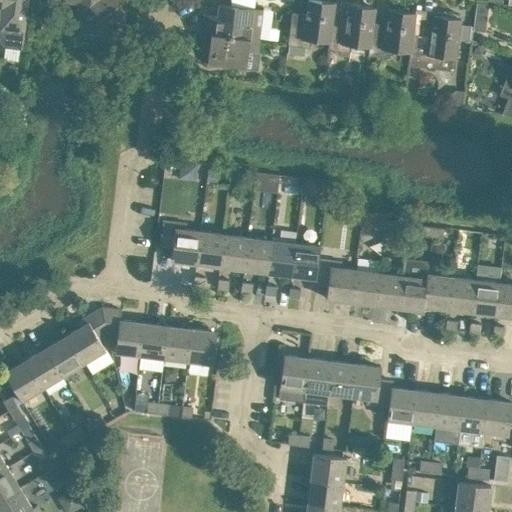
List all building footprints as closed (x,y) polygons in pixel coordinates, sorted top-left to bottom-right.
[(22,49),(28,2),(28,0),(0,0),(0,24),(1,25),(0,36),(0,40),(5,46),(22,49)] [(47,0),(79,4),(75,34),(121,39),(125,0),(47,0)] [(333,17),(335,2),(318,0),(308,0),(307,14),(304,13),(303,20),(293,18),(294,12),(293,12),(289,44),(287,52),(305,55),(306,46),(309,46),(310,40),(329,42),(330,42),(333,24),(334,17),(333,17)] [(486,2),(475,2),(476,29),(486,29),(486,2)] [(203,30),(259,37),(261,26),(256,26),(258,8),(219,3),(217,15),(205,14),(203,30)] [(373,22),(375,7),(349,4),(347,19),(344,19),(343,25),(333,24),(330,42),(329,42),(328,49),(349,52),(350,45),(370,46),(371,47),(373,29),(374,22),(373,22)] [(413,34),(415,12),(389,9),(387,24),(384,24),(383,30),(373,29),(371,47),(370,46),(369,54),(390,57),(391,50),(410,52),(411,52),(413,34)] [(459,18),(460,14),(437,11),(437,15),(435,15),(433,30),(430,29),(429,36),(413,34),(411,52),(410,52),(408,65),(454,70),(458,40),(469,41),(471,25),(460,24),(461,18),(459,18)] [(54,22),(43,21),(41,32),(52,34),(54,22)] [(257,51),(259,37),(203,30),(201,46),(210,47),(208,64),(247,68),(249,50),(257,51)] [(511,76),(508,75),(500,96),(511,100),(511,76)] [(462,107),(464,95),(457,94),(451,98),(450,106),(462,107)] [(198,164),(181,162),(179,178),(196,180),(198,164)] [(218,170),(209,169),(207,182),(216,183),(218,170)] [(278,188),(279,174),(256,171),(254,185),(278,188)] [(384,230),(385,220),(375,219),(374,228),(384,230)] [(189,223),(183,222),(163,220),(160,245),(173,247),(171,260),(197,263),(201,231),(188,229),(189,223)] [(384,230),(394,231),(395,221),(385,220),(384,230)] [(421,234),(435,236),(436,224),(423,222),(421,234)] [(224,234),(204,231),(201,231),(197,263),(220,266),(224,234)] [(248,237),(226,234),(224,234),(220,266),(244,269),(248,237)] [(271,239),(251,237),(248,237),(244,269),(268,272),(271,239)] [(295,242),(275,240),(271,239),(268,272),(291,274),(295,242)] [(323,246),(298,243),(295,242),(291,274),(315,277),(315,283),(318,284),(321,259),(323,246)] [(344,262),(324,259),(321,259),(318,284),(328,285),(326,298),(356,301),(360,269),(343,267),(344,262)] [(385,272),(373,271),(360,269),(356,301),(381,304),(385,272)] [(408,275),(398,274),(385,272),(381,304),(404,307),(408,275)] [(452,276),(449,275),(430,273),(429,278),(428,278),(424,305),(448,308),(452,276)] [(205,276),(195,275),(193,284),(204,286),(205,276)] [(428,278),(423,277),(408,275),(404,307),(424,310),(424,305),(428,278)] [(476,279),(453,276),(452,276),(448,308),(472,311),(476,279)] [(229,279),(219,278),(217,287),(228,289),(229,279)] [(500,282),(476,279),(472,311),(495,314),(500,282)] [(252,292),(253,282),(242,281),(241,290),(252,292)] [(511,283),(500,282),(495,314),(511,315),(511,283)] [(277,285),(266,284),(265,293),(276,295),(277,285)] [(301,288),(290,287),(289,296),(299,298),(301,288)] [(100,337),(109,331),(102,306),(85,317),(88,322),(68,334),(84,361),(107,348),(100,337)] [(144,322),(139,321),(120,319),(122,309),(102,306),(109,331),(120,333),(118,351),(140,354),(144,322)] [(456,329),(457,320),(447,319),(445,328),(456,329)] [(480,332),(481,323),(470,321),(469,331),(480,332)] [(168,325),(165,325),(144,322),(140,354),(164,357),(168,325)] [(192,328),(191,328),(168,325),(164,357),(188,360),(192,328)] [(494,325),(493,334),(504,335),(505,326),(494,325)] [(213,363),(217,331),(192,328),(188,360),(213,363)] [(63,374),(84,361),(68,334),(47,347),(63,374)] [(43,387),(63,374),(47,347),(26,359),(43,387)] [(280,386),(278,398),(303,401),(305,389),(303,389),(307,357),(284,354),(280,386)] [(332,360),(307,357),(303,389),(305,389),(328,392),(332,360)] [(22,400),(43,387),(26,359),(5,372),(22,400)] [(356,363),(333,360),(332,360),(328,392),(352,395),(356,363)] [(381,366),(357,363),(356,363),(352,395),(369,397),(369,403),(388,405),(391,380),(380,379),(381,366)] [(415,389),(410,389),(392,386),(393,381),(391,380),(388,405),(391,406),(389,418),(411,421),(415,389)] [(439,392),(418,390),(415,389),(411,421),(435,424),(439,392)] [(435,424),(433,440),(458,443),(460,427),(464,395),(441,392),(439,392),(435,424)] [(7,407),(16,402),(12,395),(3,400),(7,407)] [(484,430),(488,398),(464,395),(460,427),(484,430)] [(511,405),(511,401),(488,398),(484,430),(508,433),(511,405)] [(157,412),(158,402),(148,401),(147,411),(157,412)] [(16,402),(7,407),(14,419),(23,413),(16,402)] [(168,413),(169,403),(158,402),(157,412),(168,413)] [(181,415),(192,417),(193,407),(182,406),(181,415)] [(97,428),(105,422),(100,414),(91,419),(97,428)] [(69,433),(74,442),(86,435),(81,426),(69,433)] [(67,446),(74,442),(69,433),(62,437),(67,446)] [(296,444),(297,435),(288,433),(287,443),(296,444)] [(350,434),(349,441),(359,442),(360,435),(350,434)] [(297,435),(296,444),(309,446),(310,436),(297,435)] [(33,449),(42,444),(37,436),(28,441),(33,449)] [(324,437),(322,448),(332,449),(334,438),(324,437)] [(42,444),(33,449),(39,460),(48,454),(42,444)] [(347,456),(334,455),(314,452),(311,477),(344,481),(347,456)] [(507,480),(511,455),(496,454),(493,479),(507,480)] [(394,456),(391,478),(402,479),(404,458),(394,456)] [(429,471),(431,461),(421,460),(419,470),(429,471)] [(429,471),(440,472),(442,462),(431,461),(429,471)] [(0,497),(20,485),(8,464),(0,468),(0,497)] [(478,477),(480,468),(468,467),(466,476),(478,477)] [(480,468),(478,477),(488,478),(490,469),(480,468)] [(341,505),(344,481),(311,477),(308,501),(341,505)] [(391,478),(390,488),(400,489),(402,479),(391,478)] [(491,485),(471,482),(461,481),(458,506),(488,509),(491,485)] [(43,511),(38,503),(33,506),(20,485),(0,497),(0,511),(43,511)] [(406,489),(405,499),(415,500),(427,502),(428,491),(416,490),(406,489)] [(69,510),(84,503),(77,490),(62,497),(69,510)] [(414,511),(415,500),(405,499),(403,510),(414,511)] [(340,511),(341,505),(308,501),(306,511),(340,511)]
